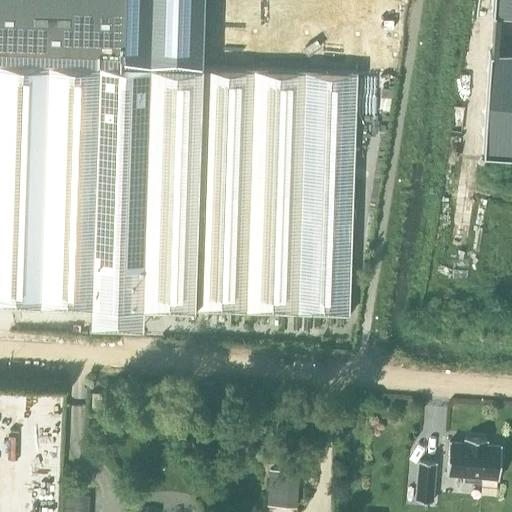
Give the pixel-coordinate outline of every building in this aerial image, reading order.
[(0,0),(0,303),(349,315),(357,74),(396,75),(398,0),(0,0)] [(511,0),(492,0),(492,14),(511,14),(511,0)] [(511,53),(489,52),(482,154),(511,155),(511,53)] [(93,394),(92,408),(101,408),(101,394),(93,394)] [(464,442),(449,441),(446,474),(464,475),(464,480),(480,481),(481,476),(499,478),(501,444),(486,443),(486,439),(464,437),(464,442)] [(435,461),(419,460),(416,500),(432,501),(435,461)] [(271,468),(270,490),(269,503),(277,504),(296,506),(299,471),(296,470),(296,472),(286,471),(286,470),(282,468),(282,471),(273,470),(273,468),(271,468)]
